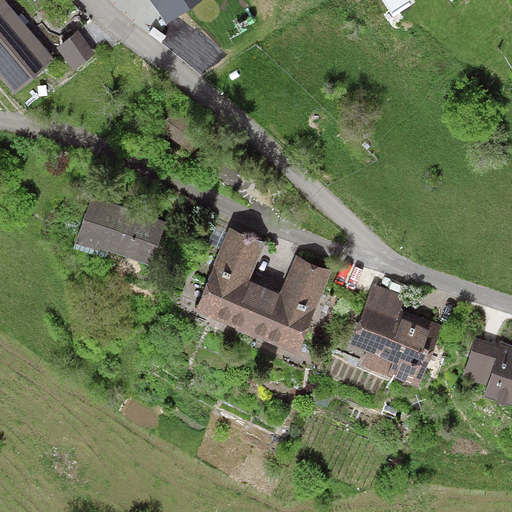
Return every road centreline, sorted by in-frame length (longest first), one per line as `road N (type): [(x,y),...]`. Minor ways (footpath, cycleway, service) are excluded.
road 1 (residential): [(0,123),(73,137),(375,262)]
road 2 (residential): [(92,0),(375,241),(375,262)]
road 3 (residential): [(375,262),(511,310)]
